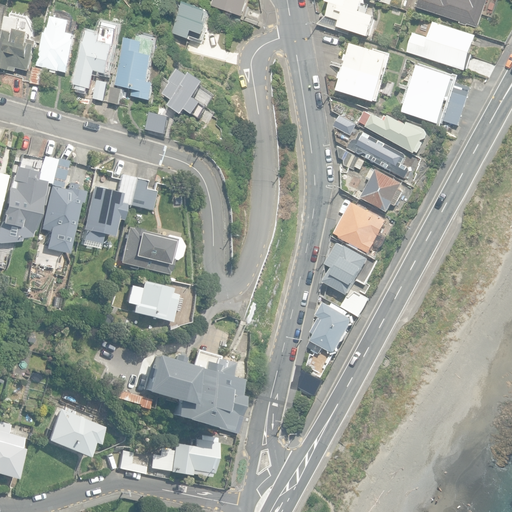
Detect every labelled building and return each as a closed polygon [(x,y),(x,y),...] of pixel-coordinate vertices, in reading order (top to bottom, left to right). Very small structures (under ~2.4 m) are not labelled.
[(215,0),(213,6),(243,17),(248,0),(215,0)] [(351,32),(372,38),(377,18),(367,14),(368,6),(374,7),(377,5),(378,2),(371,0),(329,0),(329,2),(332,3),(328,17),(327,16),(318,25),(351,35),(351,32)] [(468,24),(479,28),(488,0),(420,0),(418,7),(461,22),(461,23),(468,26),(468,24)] [(175,34),(191,40),(194,32),(206,36),(210,24),(207,22),(211,11),(187,3),(176,34),(175,34)] [(245,17),(260,22),(263,11),(249,6),(245,17)] [(0,50),(0,68),(16,72),(17,68),(30,71),(36,48),(37,48),(38,48),(39,42),(29,39),(30,33),(20,31),(22,21),(8,17),(5,31),(1,48),(0,50)] [(51,72),(57,74),(58,72),(60,72),(68,74),(69,68),(70,68),(77,41),(74,40),(76,35),(68,33),(69,29),(61,27),(62,21),(54,19),(52,29),(48,28),(46,33),(38,66),(51,69),(51,72)] [(78,89),(89,92),(90,89),(93,89),(96,76),(101,77),(102,73),(111,75),(118,46),(116,46),(120,30),(121,26),(105,22),(102,35),(99,34),(99,33),(90,31),(87,44),(86,43),(76,84),(79,85),(78,89)] [(408,52),(467,71),(474,48),(478,36),(435,23),(430,38),(414,33),(410,48),(408,52)] [(133,96),(152,101),(156,84),(150,83),(156,57),(158,48),(159,42),(140,37),(139,41),(128,39),(126,48),(117,85),(134,89),(133,96)] [(339,91),(376,102),(390,56),(364,48),(353,44),(352,48),(349,56),(347,55),(345,62),(347,63),(339,91)] [(404,112),(441,125),(456,79),(419,66),(404,112)] [(32,83),(41,85),(45,70),(35,68),(32,83)] [(193,78),(180,70),(171,82),(172,84),(166,95),(174,101),(172,106),(185,115),(189,110),(201,119),(218,96),(205,87),(208,84),(195,74),(193,78)] [(94,98),(105,101),(110,83),(99,81),(94,98)] [(444,120),(460,126),(472,88),(457,83),(444,120)] [(111,102),(121,104),(124,90),(115,88),(111,102)] [(415,153),(418,155),(418,153),(424,143),(421,142),(422,140),(426,139),(428,135),(427,130),(409,123),(408,126),(390,116),(387,122),(374,115),(374,116),(366,111),(361,122),(368,126),(367,127),(415,153)] [(172,119),(153,113),(149,128),(168,134),(172,119)] [(335,126),(351,135),(357,125),(341,116),(335,126)] [(349,148),(406,178),(409,172),(410,171),(409,168),(403,164),(406,157),(405,154),(365,133),(364,132),(361,133),(357,140),(356,139),(353,140),(353,142),(349,148)] [(438,144),(451,150),(456,140),(443,133),(438,144)] [(345,165),(354,169),(360,158),(349,152),(339,147),(341,159),(345,161),(345,165)] [(45,248),(66,253),(78,202),(81,203),(84,191),(74,189),(75,184),(68,183),(67,189),(62,188),(68,161),(55,158),(55,159),(43,156),(38,179),(50,182),(39,229),(49,231),(45,248)] [(361,159),(356,167),(362,170),(366,161),(361,159)] [(10,232),(29,237),(43,182),(43,181),(38,180),(37,179),(35,179),(37,172),(16,166),(13,177),(9,176),(5,190),(8,190),(0,219),(0,224),(11,228),(10,232)] [(362,198),(388,212),(393,204),(396,206),(404,192),(400,189),(404,184),(378,170),(377,171),(373,169),(367,178),(372,181),(362,198)] [(84,229),(82,239),(100,244),(102,233),(113,236),(117,218),(122,220),(126,204),(129,204),(135,176),(121,173),(117,191),(92,185),(82,229),(84,229)] [(135,178),(134,182),(129,205),(140,208),(145,189),(147,181),(135,178)] [(145,189),(140,208),(151,210),(155,191),(145,189)] [(342,238),(371,253),(375,245),(382,248),(385,245),(389,238),(382,234),(386,224),(385,223),(387,221),(354,202),(337,234),(342,237),(342,238)] [(119,262),(168,274),(169,272),(170,272),(174,259),(176,260),(181,256),(184,246),(179,237),(168,235),(166,236),(144,230),(144,229),(132,226),(132,228),(127,227),(123,249),(120,248),(117,260),(119,261),(119,262)] [(325,282),(349,295),(369,258),(345,245),(345,247),(339,243),(327,264),(333,268),(325,282)] [(53,258),(31,253),(28,269),(50,274),(53,258)] [(131,311),(171,321),(174,309),(178,310),(181,299),(177,298),(178,295),(171,293),(172,288),(142,281),(137,301),(134,300),(131,311)] [(364,282),(359,290),(367,294),(371,286),(364,282)] [(18,298),(27,300),(29,294),(20,291),(18,298)] [(343,307),(360,317),(370,299),(355,292),(350,297),(348,297),(343,307)] [(320,357),(331,364),(335,356),(337,354),(339,353),(339,351),(340,351),(339,347),(351,326),(354,325),(354,323),(356,322),(355,319),(354,316),(352,317),(352,315),(349,316),(348,315),(347,315),(348,312),(346,311),(346,310),(333,303),(331,306),(324,302),(323,303),(321,302),(319,307),(318,306),(316,313),(317,314),(317,315),(320,317),(312,331),(315,333),(311,341),(312,341),(309,347),(321,354),(324,348),(325,348),(320,357)] [(188,421),(219,429),(224,413),(227,414),(233,394),(230,393),(234,378),(227,374),(231,362),(217,358),(218,356),(196,349),(192,363),(185,361),(186,357),(176,354),(174,358),(156,354),(144,390),(169,397),(169,399),(176,400),(171,416),(188,421)] [(305,385),(313,388),(314,385),(317,386),(320,379),(306,372),(303,380),(306,382),(305,385)] [(113,399),(147,409),(149,399),(115,389),(113,399)] [(46,439),(85,455),(91,441),(96,443),(103,426),(73,414),(74,411),(64,407),(63,410),(59,408),(46,439)] [(236,434),(240,418),(227,414),(224,413),(219,429),(236,434)] [(0,473),(15,478),(24,448),(21,447),(23,437),(14,434),(15,429),(9,427),(10,424),(0,421),(0,473)] [(191,473),(210,477),(211,472),(212,473),(217,442),(194,437),(194,439),(191,439),(190,444),(174,442),(172,450),(159,448),(159,455),(152,454),(150,467),(169,471),(191,474),(191,473)] [(119,468),(144,473),(146,466),(131,463),(134,452),(123,450),(119,468)]
